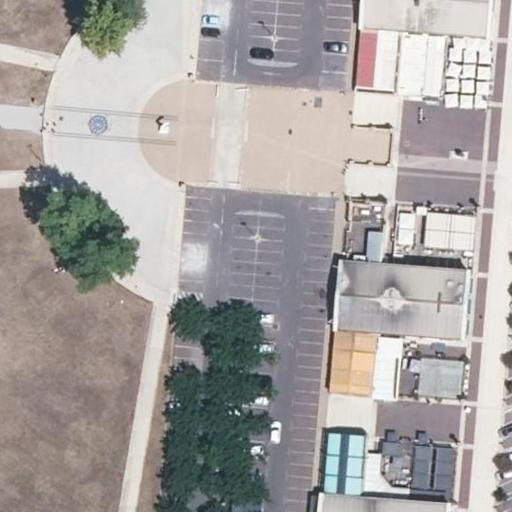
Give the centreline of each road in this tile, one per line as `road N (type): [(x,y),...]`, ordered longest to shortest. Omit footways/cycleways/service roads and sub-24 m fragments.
road 1 (residential): [(275,511),(300,203),(226,197)]
road 2 (residential): [(226,197),(196,511)]
road 3 (residential): [(319,0),(312,74),(236,68)]
